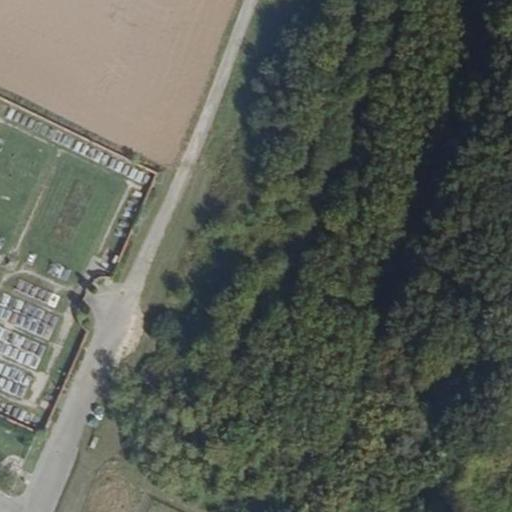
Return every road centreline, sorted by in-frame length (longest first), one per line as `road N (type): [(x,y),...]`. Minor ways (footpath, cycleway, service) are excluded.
road 1 (unclassified): [(30,511),(182,179)]
road 2 (track): [(182,179),(250,0)]
